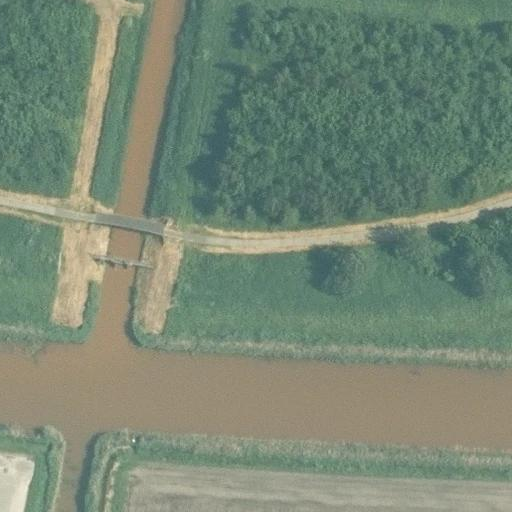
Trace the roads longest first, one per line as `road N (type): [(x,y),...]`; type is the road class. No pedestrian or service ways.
road 1 (track): [(217,0),(179,233)]
road 2 (track): [(123,0),(83,215)]
